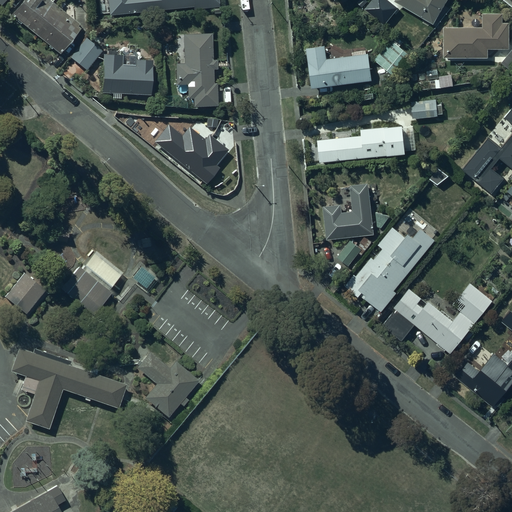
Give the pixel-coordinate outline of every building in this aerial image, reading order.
[(47,0),(26,0),(12,17),(58,54),(80,26),(47,0)] [(106,0),(108,14),(192,6),(192,9),(218,7),(217,0),(106,0)] [(386,20),(394,8),(380,0),(379,0),(369,16),(382,25),(403,43),(409,37),(386,20)] [(397,0),(395,5),(434,27),(449,0),(397,0)] [(500,17),(468,18),(468,31),(443,31),(444,62),(487,62),(487,53),(508,54),(509,25),(502,26),(500,17)] [(192,102),(193,111),(218,110),(217,87),(213,87),(213,73),(218,73),(218,60),(214,60),(213,36),(183,37),(184,66),(175,66),(176,89),(187,89),(187,102),(192,102)] [(100,54),(84,40),(69,58),(86,71),(100,54)] [(410,59),(392,44),(375,64),(393,79),(410,59)] [(511,51),(503,63),(511,69),(511,51)] [(121,57),(102,56),(99,93),(149,97),(151,62),(134,61),(134,66),(121,66),(121,57)] [(374,87),(371,58),(328,63),(327,56),(309,58),(313,94),(374,87)] [(511,74),(499,91),(511,101),(511,74)] [(451,79),(440,81),(441,90),(452,89),(451,79)] [(437,120),(435,102),(411,105),(413,122),(437,120)] [(511,113),(504,122),(511,129),(511,138),(499,152),(486,143),(462,172),(491,196),(502,182),(490,172),(499,162),(511,171),(511,169),(511,113)] [(205,142),(181,122),(165,142),(198,169),(226,166),(222,141),(205,142)] [(143,123),(133,133),(162,157),(167,150),(158,143),(162,138),(143,123)] [(406,159),(403,131),(362,134),(362,140),(334,143),(336,165),(406,159)] [(429,178),(437,183),(449,174),(437,165),(429,178)] [(369,188),(352,191),(354,215),(343,216),(342,209),(326,210),(329,243),(375,238),(369,188)] [(389,215),(375,211),(377,225),(381,227),(389,215)] [(413,242),(408,238),(406,242),(393,231),(379,248),(385,252),(375,263),(372,261),(348,290),(360,300),(364,295),(368,299),(365,302),(382,316),(399,295),(396,292),(436,243),(421,231),(413,242)] [(350,268),(363,252),(352,244),(339,259),(350,268)] [(123,277),(94,252),(60,293),(89,317),(123,277)] [(140,268),(128,282),(141,294),(154,280),(140,268)] [(48,295),(26,275),(5,299),(28,318),(48,295)] [(422,301),(410,292),(383,326),(402,341),(414,327),(453,356),(470,335),(467,332),(475,321),(460,310),(451,322),(428,303),(421,314),(415,309),(422,301)] [(511,377),(511,369),(491,352),(476,370),(466,361),(455,375),(491,404),(511,377)] [(127,387),(19,353),(11,376),(27,381),(22,396),(32,399),(23,428),(47,436),(60,396),(119,415),(127,387)] [(168,371),(152,357),(139,372),(156,387),(143,402),(165,422),(199,383),(176,362),(168,371)] [(57,490),(17,511),(59,511),(58,509),(65,505),(57,490)] [(165,496),(160,501),(172,511),(177,506),(165,496)]
